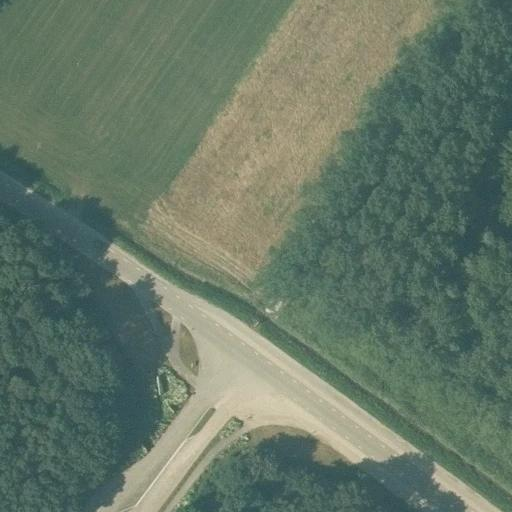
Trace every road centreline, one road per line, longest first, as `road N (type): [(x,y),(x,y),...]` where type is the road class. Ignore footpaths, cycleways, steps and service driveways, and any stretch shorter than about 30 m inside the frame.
road 1 (unclassified): [(240,354),(0,187)]
road 2 (unclassified): [(454,511),(258,368)]
road 3 (unclassified): [(240,354),(117,511)]
road 4 (unclassified): [(158,511),(258,368)]
